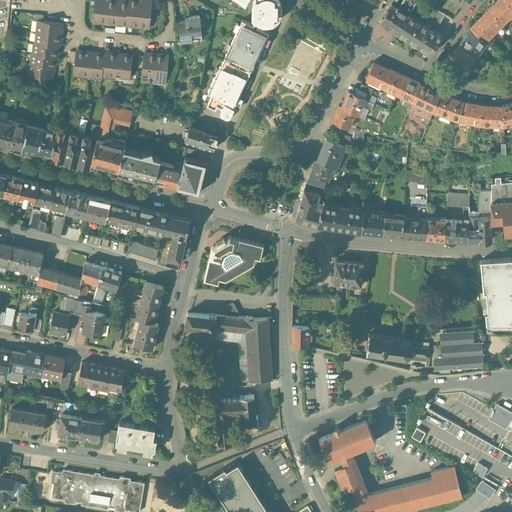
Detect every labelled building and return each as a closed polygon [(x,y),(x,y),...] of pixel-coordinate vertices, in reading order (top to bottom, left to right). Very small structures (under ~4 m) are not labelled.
[(106,0),(95,0),(94,17),(105,18),(106,0)] [(117,0),(106,0),(105,18),(116,19),(117,0)] [(117,0),(116,19),(127,20),(129,0),(117,0)] [(129,0),(127,20),(128,18),(133,19),(132,21),(138,22),(140,0),(129,0)] [(140,0),(138,22),(139,20),(144,20),(143,22),(149,23),(151,0),(140,0)] [(253,0),(253,14),(254,15),(255,17),(253,21),(258,23),(259,21),(262,22),(265,23),(268,23),(270,22),(272,22),(274,21),(275,20),(277,19),(278,17),(280,15),(281,14),(281,12),(282,11),(282,9),(282,7),(282,5),(282,3),(281,2),(281,0),(280,0),(253,0)] [(416,0),(402,0),(401,2),(404,4),(412,8),(416,0)] [(511,0),(497,0),(496,2),(510,16),(511,13),(511,0)] [(496,2),(483,14),(497,28),(510,16),(496,2)] [(401,9),(391,3),(386,12),(380,21),(392,28),(397,31),(408,13),(412,8),(404,4),(401,9)] [(444,13),(434,7),(428,18),(438,24),(444,13)] [(200,11),(190,12),(190,15),(179,17),(181,33),(192,32),(192,35),(202,34),(200,11)] [(443,35),(408,13),(397,31),(412,41),(430,52),(437,42),(443,35)] [(483,14),(470,26),(469,26),(487,40),(486,39),(497,28),(483,14)] [(62,18),(38,16),(37,27),(61,30),(62,18)] [(258,23),(253,21),(242,16),(225,53),(222,61),(221,61),(208,89),(212,91),(207,101),(216,105),(217,101),(222,103),(221,107),(221,108),(221,109),(222,110),(227,112),(228,112),(229,112),(230,111),(233,104),(269,29),(258,23)] [(487,40),(469,26),(466,30),(468,32),(460,41),(476,54),(487,40)] [(61,30),(37,27),(36,38),(59,40),(59,41),(60,41),(61,30)] [(59,40),(36,38),(35,38),(34,48),(34,49),(56,51),(56,52),(57,52),(59,41),(59,40)] [(476,54),(460,41),(446,59),(456,68),(457,66),(462,71),(476,54)] [(91,47),(83,46),(83,47),(77,46),(75,58),(74,69),(88,71),(91,47)] [(98,48),(91,47),(88,71),(102,72),(103,70),(102,70),(105,46),(104,49),(98,49),(98,48)] [(112,47),(105,46),(102,70),(103,70),(116,72),(118,49),(112,48),(112,47)] [(56,51),(34,49),(34,48),(32,48),(31,59),(31,60),(54,62),(55,63),(56,52),(56,51)] [(126,49),(118,48),(118,49),(116,72),(130,73),(131,68),(132,54),(133,50),(126,50),(126,49)] [(150,50),(145,49),(142,75),(148,76),(148,73),(154,73),(153,77),(154,77),(157,49),(151,48),(150,50)] [(163,49),(157,49),(154,77),(155,77),(155,73),(161,74),(162,73),(165,73),(165,78),(166,78),(169,51),(163,51),(163,49)] [(389,65),(374,58),(366,76),(381,83),(382,82),(389,65)] [(54,62),(31,60),(31,59),(30,59),(29,71),(52,73),(54,62)] [(404,72),(389,65),(382,82),(397,89),(404,72)] [(419,79),(404,72),(397,89),(412,96),(419,79)] [(440,88),(419,79),(412,96),(433,105),(440,88)] [(373,85),(361,80),(359,85),(366,89),(371,91),(373,85)] [(365,93),(349,86),(342,101),(342,102),(356,108),(359,109),(364,112),(368,104),(362,101),(365,96),(366,94),(365,93)] [(464,96),(440,88),(433,105),(458,114),(464,96)] [(371,91),(366,89),(365,93),(366,94),(365,96),(374,99),(377,93),(371,91)] [(473,98),(464,96),(458,114),(469,116),(473,98)] [(511,97),(501,100),(503,119),(509,117),(509,120),(511,119),(511,97)] [(482,99),(473,98),(469,116),(480,118),(482,99)] [(356,108),(342,102),(342,101),(339,99),(332,115),(349,123),(356,108)] [(492,100),(482,99),(480,118),(491,119),(492,100)] [(501,100),(492,100),(491,119),(503,119),(501,100)] [(132,111),(105,104),(99,132),(98,132),(97,138),(106,140),(107,137),(111,138),(111,137),(115,122),(129,126),(132,111)] [(6,120),(0,118),(0,144),(6,146),(13,118),(7,116),(6,120)] [(29,123),(13,119),(14,118),(13,118),(6,146),(22,150),(29,123)] [(219,128),(199,122),(198,126),(190,123),(185,139),(214,148),(218,133),(218,132),(219,128)] [(44,127),(29,123),(22,150),(38,153),(44,127)] [(364,128),(355,125),(353,133),(364,136),(364,128)] [(57,130),(44,127),(38,153),(51,157),(58,128),(57,128),(57,130)] [(71,131),(58,128),(51,157),(64,160),(71,131)] [(351,133),(340,128),(337,134),(349,139),(351,133)] [(84,134),(71,131),(64,160),(77,163),(84,134)] [(97,138),(84,134),(77,163),(90,166),(97,138)] [(345,141),(327,134),(318,156),(332,162),(337,163),(345,141)] [(107,137),(106,140),(97,138),(90,166),(91,162),(119,169),(124,148),(125,141),(111,137),(111,138),(107,137)] [(161,157),(124,148),(126,141),(125,141),(124,148),(119,169),(118,173),(154,182),(159,162),(161,157)] [(207,152),(197,150),(195,156),(206,159),(207,152)] [(318,156),(316,155),(310,170),(326,176),(332,162),(318,156)] [(192,161),(190,169),(182,167),(177,188),(199,193),(204,175),(202,174),(204,164),(192,161),(193,161),(192,161)] [(174,165),(159,162),(154,182),(177,188),(182,167),(181,170),(173,168),(174,165)] [(429,170),(405,168),(405,179),(428,181),(429,170)] [(23,179),(6,175),(1,195),(1,197),(7,199),(6,201),(17,203),(18,199),(23,179)] [(511,175),(494,177),(496,194),(494,194),(496,210),(496,218),(506,217),(507,229),(511,228),(511,175)] [(38,183),(23,179),(18,199),(34,203),(38,183)] [(55,187),(38,183),(34,203),(42,204),(41,209),(49,211),(55,187)] [(71,191),(55,187),(49,211),(57,213),(58,208),(66,210),(66,212),(71,191)] [(320,192),(304,188),(300,203),(295,219),(318,225),(324,199),(319,198),(320,192)] [(491,188),(480,188),(480,197),(479,205),(479,210),(490,210),(491,188)] [(464,192),(448,191),(447,198),(446,205),(464,205),(470,205),(470,204),(469,204),(470,195),(470,192),(469,192),(467,192),(467,190),(464,190),(464,192)] [(90,196),(71,191),(66,212),(85,217),(85,216),(90,196)] [(480,197),(470,195),(469,204),(470,204),(479,205),(480,197)] [(110,201),(90,196),(85,216),(97,219),(90,246),(99,248),(106,220),(110,201)] [(341,229),(343,206),(324,203),(325,199),(324,199),(318,225),(341,229)] [(139,208),(110,201),(106,220),(135,227),(139,208)] [(385,212),(369,210),(370,205),(365,204),(364,209),(362,232),(383,234),(385,214),(385,212)] [(427,206),(411,204),(410,217),(426,218),(427,206)] [(463,221),(446,220),(444,239),(468,241),(469,216),(470,205),(464,205),(463,221)] [(343,206),(341,229),(362,232),(364,209),(343,206)] [(169,215),(139,208),(135,227),(147,230),(147,232),(164,237),(165,232),(169,215)] [(40,212),(32,210),(28,228),(35,230),(40,212)] [(404,216),(385,214),(383,234),(403,236),(404,216)] [(490,216),(481,216),(481,214),(479,214),(479,216),(479,241),(491,240),(490,216)] [(190,220),(169,215),(165,232),(173,234),(186,238),(190,220)] [(97,219),(85,216),(85,217),(84,224),(88,225),(83,244),(90,246),(97,219)] [(410,217),(404,216),(403,236),(425,238),(426,218),(410,217)] [(469,216),(468,241),(479,241),(479,216),(469,216)] [(64,219),(57,217),(52,235),(60,237),(64,219)] [(446,219),(426,218),(425,238),(444,239),(446,220),(446,219)] [(186,238),(173,234),(167,259),(180,263),(186,238)] [(230,237),(228,238),(227,237),(225,239),(224,238),(215,243),(216,244),(214,246),(212,247),(211,250),(205,273),(204,282),(206,282),(206,283),(212,284),(219,285),(219,284),(220,281),(226,282),(255,265),(256,258),(261,260),(265,244),(232,236),(232,237),(230,237)] [(158,250),(131,242),(127,253),(155,261),(158,250)] [(0,264),(7,266),(12,246),(0,243),(0,264)] [(43,254),(12,246),(7,266),(30,272),(28,280),(37,282),(40,267),(43,254)] [(487,331),(511,332),(511,258),(495,260),(480,260),(483,294),(486,294),(488,314),(485,315),(487,331)] [(363,263),(335,260),(333,284),(350,285),(349,286),(355,286),(361,286),(363,263)] [(104,268),(85,262),(81,278),(79,292),(86,294),(88,285),(85,285),(86,281),(90,283),(89,285),(93,286),(94,284),(98,285),(104,268)] [(81,278),(40,267),(37,282),(37,283),(78,295),(79,292),(81,278)] [(121,273),(104,268),(98,285),(93,303),(100,305),(104,291),(102,290),(103,287),(116,291),(121,273)] [(140,320),(154,323),(163,287),(146,282),(136,319),(140,320)] [(114,296),(110,306),(115,307),(119,298),(114,296)] [(75,299),(67,297),(65,309),(73,310),(75,300),(75,299)] [(82,302),(75,300),(73,310),(72,315),(80,316),(81,305),(82,302)] [(233,303),(228,306),(226,306),(225,316),(239,317),(239,314),(233,303)] [(93,334),(96,313),(87,311),(87,307),(91,307),(91,306),(81,305),(80,316),(86,317),(83,332),(83,333),(93,334)] [(28,314),(21,312),(18,326),(33,330),(33,329),(35,319),(38,308),(30,306),(28,314)] [(15,309),(6,307),(5,312),(3,324),(12,326),(15,309)] [(59,332),(63,313),(53,312),(49,333),(58,335),(59,332)] [(63,313),(59,332),(66,334),(70,315),(63,313)] [(96,313),(93,334),(100,336),(100,335),(103,315),(104,315),(104,314),(96,313)] [(216,315),(208,314),(208,315),(187,313),(184,328),(207,329),(207,331),(215,331),(215,329),(246,332),(249,382),(251,382),(257,382),(257,381),(272,380),(268,318),(253,319),(253,317),(245,317),(245,318),(239,317),(225,316),(216,315)] [(42,320),(35,319),(33,329),(40,330),(42,320)] [(154,323),(140,320),(134,345),(152,349),(158,324),(154,323)] [(308,326),(291,325),(293,345),(308,347),(308,340),(311,340),(311,334),(308,335),(308,326)] [(122,329),(116,328),(114,340),(119,341),(122,329)] [(478,329),(442,332),(444,357),(436,358),(437,371),(482,367),(478,329)] [(398,338),(394,337),(394,336),(393,336),(393,337),(389,336),(388,335),(388,336),(384,336),(385,335),(383,335),(379,335),(379,334),(378,334),(378,335),(370,334),(369,333),(368,333),(369,334),(368,340),(367,341),(368,342),(367,346),(367,347),(367,348),(367,353),(366,354),(366,355),(367,354),(375,355),(375,356),(377,356),(377,355),(380,356),(380,357),(382,357),(382,356),(385,357),(385,358),(386,358),(387,357),(390,358),(392,358),(396,358),(395,359),(396,359),(397,358),(401,359),(400,360),(401,360),(401,359),(406,360),(407,361),(408,360),(407,359),(412,355),(413,356),(414,355),(428,357),(429,347),(415,346),(414,345),(413,346),(410,340),(410,339),(410,338),(409,339),(404,338),(403,338),(399,338),(400,337),(399,337),(398,338)] [(12,351),(0,348),(0,372),(8,374),(9,368),(12,351)] [(47,355),(26,350),(25,353),(24,361),(25,362),(23,371),(30,372),(30,373),(42,375),(47,355)] [(25,353),(12,351),(9,368),(23,371),(25,362),(24,361),(25,353)] [(65,358),(47,355),(42,375),(54,378),(54,377),(61,379),(63,371),(65,358)] [(103,366),(82,362),(78,382),(89,384),(88,387),(99,389),(103,366)] [(125,371),(103,366),(99,389),(109,391),(109,388),(121,390),(125,371)] [(23,371),(9,368),(8,374),(7,380),(21,382),(23,371)] [(71,373),(63,371),(61,379),(61,391),(47,388),(45,397),(48,398),(54,399),(65,402),(71,373)] [(47,388),(36,386),(34,395),(45,397),(47,388)] [(419,423),(411,436),(456,462),(460,464),(491,482),(511,494),(511,412),(496,403),(492,410),(462,393),(435,395),(430,404),(428,402),(425,406),(428,408),(422,418),(419,417),(417,422),(419,423)] [(241,398),(213,401),(214,415),(215,415),(218,446),(231,445),(229,414),(241,413),(242,425),(256,424),(256,422),(258,422),(257,416),(256,416),(254,395),(240,397),(241,398)] [(96,408),(84,406),(82,417),(95,419),(96,408)] [(46,413),(12,408),(9,425),(43,431),(46,413)] [(82,417),(61,414),(60,419),(57,419),(56,426),(59,427),(58,433),(80,437),(82,417)] [(95,419),(82,417),(80,437),(97,440),(99,437),(102,438),(105,421),(95,419)] [(432,479),(368,495),(351,452),(375,442),(366,420),(340,431),(338,426),(334,428),(336,432),(319,439),(328,462),(340,457),(344,466),(334,470),(344,493),(352,490),(355,498),(358,511),(399,511),(462,496),(454,466),(431,472),(432,479)] [(155,429),(120,423),(118,431),(116,443),(116,444),(155,451),(157,440),(153,439),(155,429)] [(118,431),(109,430),(108,442),(116,443),(118,431)] [(311,511),(311,510),(313,509),(310,505),(308,506),(307,505),(296,511),(270,511),(269,511),(266,506),(262,499),(261,500),(258,494),(254,487),(254,488),(250,482),(251,481),(247,475),(246,476),(242,470),(243,469),(239,463),(238,464),(238,463),(226,470),(224,467),(208,478),(210,482),(214,488),(218,493),(217,494),(221,500),(222,500),(226,506),(225,506),(228,511),(229,511),(230,511),(229,511),(311,511)] [(120,479),(63,469),(61,483),(54,482),(51,497),(65,499),(65,502),(75,504),(76,501),(82,502),(82,505),(109,509),(109,507),(115,508),(115,510),(124,511),(125,509),(140,511),(145,483),(130,480),(131,478),(120,476),(120,479)] [(14,480),(0,477),(0,497),(5,498),(6,494),(12,494),(14,480)] [(26,484),(20,483),(17,502),(23,503),(26,484)]
